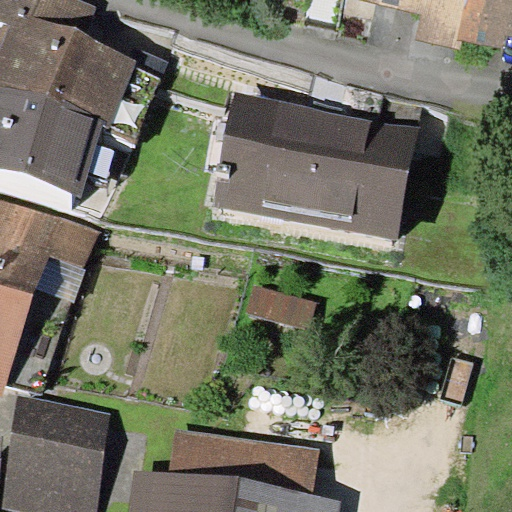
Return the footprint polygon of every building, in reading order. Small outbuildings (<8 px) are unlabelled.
[(96,7),(71,0),(0,0),(0,21),(1,22),(0,25),(0,172),(82,198),(103,131),(139,142),(160,77),(133,68),(137,55),(86,40),(96,7)] [(460,50),(461,42),(504,50),(507,35),(511,36),(511,0),(368,0),(422,11),(416,41),(460,50)] [(417,127),(235,94),(214,206),(396,239),(417,127)] [(0,200),(0,397),(4,399),(8,387),(47,397),(82,267),(91,269),(102,228),(0,200)] [(319,312),(255,293),(247,323),(309,343),(319,312)] [(22,397),(2,508),(25,511),(94,511),(113,414),(22,397)] [(176,429),(170,473),(313,493),(319,450),(176,429)] [(136,467),(129,511),(339,511),(342,498),(313,493),(170,473),(136,467)]
